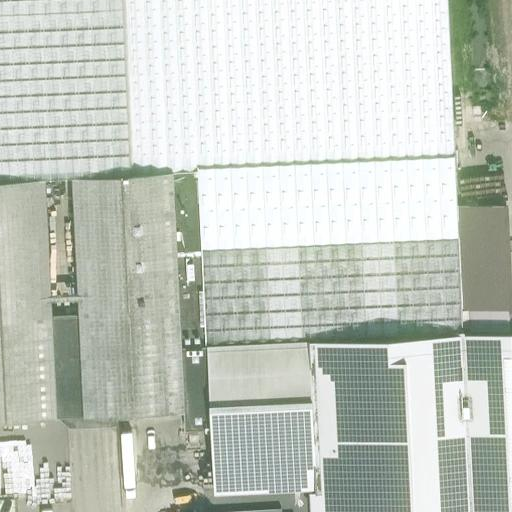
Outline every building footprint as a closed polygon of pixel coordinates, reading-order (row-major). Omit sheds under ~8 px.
[(175,169),(182,344),(310,337),(468,331),(450,0),(0,0),(0,176),(46,174),(75,173),(175,169)] [(182,344),(175,169),(75,173),(81,315),(53,316),(54,356),(57,414),(86,413),(185,408),(182,344)] [(46,174),(0,176),(0,416),(57,414),(54,356),(53,316),(46,174)] [(511,511),(511,328),(468,331),(311,339),(315,421),(317,462),(318,482),(319,485),(317,485),(317,488),(317,511),(511,511)] [(319,485),(318,482),(317,462),(315,421),(311,339),(310,337),(182,344),(185,408),(186,427),(213,426),(215,490),(317,485),(319,485)]
